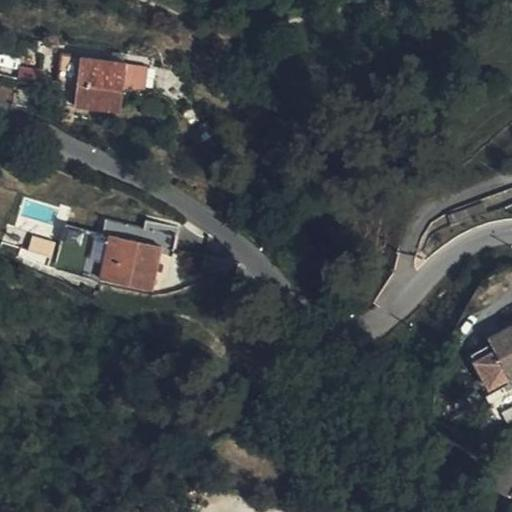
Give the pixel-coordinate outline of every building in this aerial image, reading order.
[(118,104),(120,86),(121,82),(124,57),(58,46),(55,67),(55,70),(65,72),(74,74),(72,97),(118,104)] [(124,57),(121,82),(140,85),(144,61),(124,57)] [(152,236),(165,239),(169,223),(96,207),(92,222),(101,225),(91,270),(142,281),(152,236)] [(68,230),(71,217),(54,213),(51,226),(68,230)] [(23,225),(19,244),(44,251),(44,254),(82,264),(92,222),(71,217),(68,230),(51,226),(50,232),(23,225)] [(7,221),(3,237),(7,238),(6,241),(19,244),(23,225),(7,221)] [(511,362),(511,312),(478,330),(483,340),(461,349),(477,380),(511,362)] [(511,452),(511,444),(493,440),(481,492),(501,498),(511,452)]
